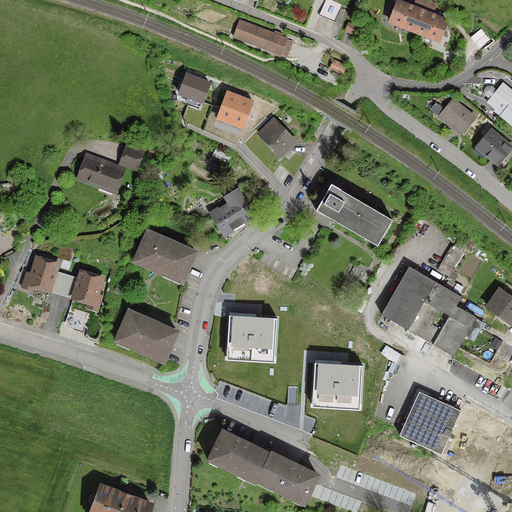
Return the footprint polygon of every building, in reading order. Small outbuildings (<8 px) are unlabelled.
[(325,0),(320,14),(336,22),(343,5),(331,0),(325,0)] [(415,0),(414,3),(433,10),(435,5),(421,0),(415,0)] [(397,2),(389,22),(414,32),(422,12),(397,2)] [(446,22),(422,12),(414,32),(438,41),(446,22)] [(232,32),(279,52),(286,36),(238,17),(232,32)] [(348,24),(345,31),(357,36),(360,29),(348,24)] [(490,41),(483,32),(473,40),(480,49),(490,41)] [(333,61),(330,68),(341,73),(344,67),(333,61)] [(212,83),(186,74),(179,95),(205,104),(212,83)] [(511,123),(511,94),(501,86),(489,101),(503,112),(501,115),(511,123)] [(254,102),(226,93),(218,120),(245,129),(254,102)] [(452,128),(454,125),(463,132),(474,118),(452,100),(438,117),(452,128)] [(275,147),(282,154),(294,142),(273,121),(259,135),(273,149),(275,147)] [(509,150),(495,139),(497,137),(490,131),(476,147),(478,148),(479,146),(487,152),(485,154),(497,164),(509,150)] [(126,146),(119,164),(135,170),(141,152),(126,146)] [(113,192),(122,170),(87,156),(78,178),(113,192)] [(222,170),(212,162),(209,167),(218,174),(222,170)] [(257,207),(243,185),(223,198),(227,204),(211,214),(224,234),(251,217),(253,219),(254,218),(250,211),(257,207)] [(315,211),(377,247),(390,224),(335,191),(337,188),(330,185),(315,211)] [(134,259),(182,281),(195,253),(148,231),(151,225),(145,222),(134,246),(139,249),(134,259)] [(28,284),(48,291),(51,281),(56,283),(53,292),(60,295),(67,275),(55,272),(57,264),(36,258),(28,284)] [(407,330),(434,282),(408,267),(380,315),(407,330)] [(81,272),(78,279),(67,275),(60,295),(68,297),(71,287),(75,289),(72,298),(93,305),(101,279),(81,272)] [(407,330),(433,345),(455,306),(461,297),(434,282),(407,330)] [(511,299),(492,285),(480,302),(511,324),(511,322),(511,299)] [(116,339),(163,360),(176,332),(129,311),(132,305),(126,302),(117,322),(122,324),(116,339)] [(453,356),(452,355),(474,318),(475,318),(455,306),(433,345),(453,357),(453,356)] [(278,317),(229,314),(227,359),(276,362),(278,317)] [(400,365),(403,356),(398,354),(395,363),(400,365)] [(365,364),(315,361),(312,407),(362,410),(365,364)] [(436,464),(437,461),(458,415),(460,411),(418,392),(399,435),(427,448),(422,459),(371,438),(363,454),(429,481),(436,464)] [(256,481),(256,480),(269,454),(222,432),(209,459),(256,481)] [(269,453),(269,454),(256,480),(303,502),(316,475),(269,453)] [(145,511),(149,504),(102,486),(98,497),(94,498),(92,503),(94,505),(92,511),(145,511)]
